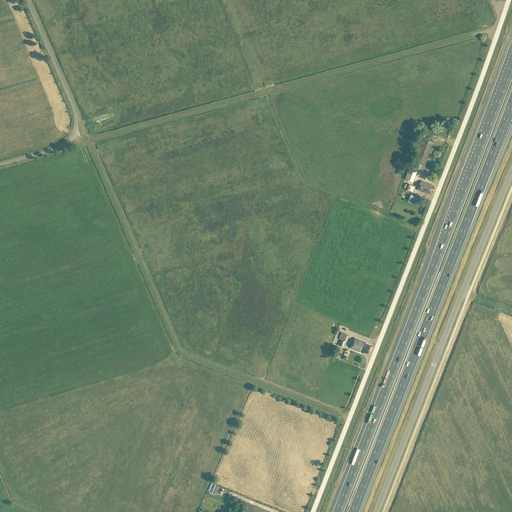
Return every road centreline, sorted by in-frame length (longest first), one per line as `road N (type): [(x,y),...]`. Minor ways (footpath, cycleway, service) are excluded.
road 1 (unclassified): [(312,511),(508,0)]
road 2 (motorway): [(511,61),(337,511)]
road 3 (motorway): [(353,511),(511,102)]
road 4 (track): [(349,418),(177,351),(87,141),(73,133)]
road 5 (track): [(87,141),(497,33)]
road 6 (unclassified): [(376,511),(511,171)]
road 7 (unclassified): [(0,165),(58,148),(75,127),(26,0)]
